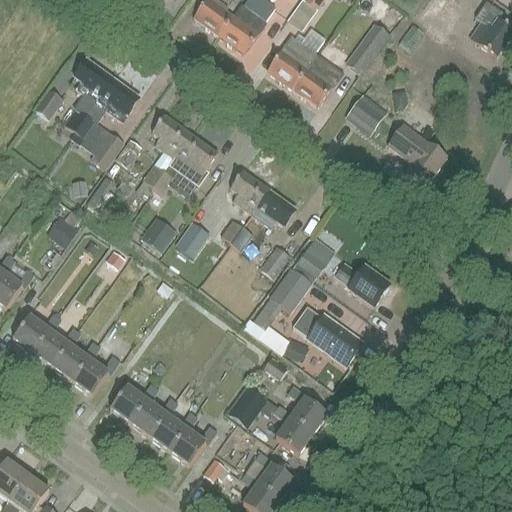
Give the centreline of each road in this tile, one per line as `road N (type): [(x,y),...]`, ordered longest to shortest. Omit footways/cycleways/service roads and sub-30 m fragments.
road 1 (unclassified): [(456,261),(90,0)]
road 2 (residential): [(336,511),(456,261)]
road 3 (residential): [(157,511),(0,398)]
road 4 (residential): [(456,261),(511,147)]
